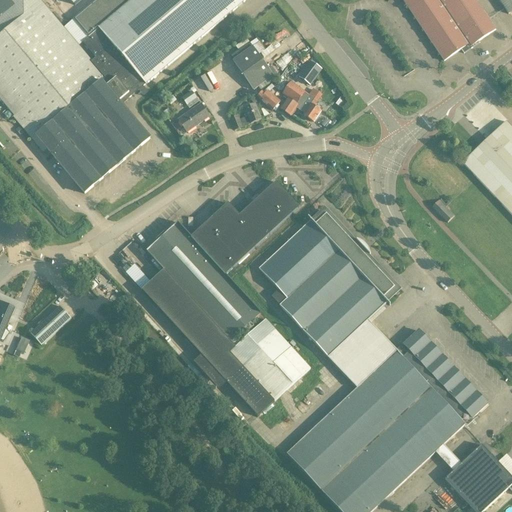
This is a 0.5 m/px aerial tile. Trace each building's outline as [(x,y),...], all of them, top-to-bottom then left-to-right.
[(38,0),(0,0),(0,99),(14,116),(13,117),(19,124),(91,62),(38,0)] [(96,0),(73,20),(89,38),(83,43),(96,58),(91,62),(105,79),(102,82),(121,105),(138,91),(143,87),(145,85),(146,85),(171,64),(247,0),(246,0),(96,0)] [(385,0),(386,1),(388,0),(402,0),(444,62),(461,50),(464,54),(480,44),(478,42),(496,30),(475,0),(385,0)] [(511,0),(498,0),(508,15),(511,12),(511,0)] [(266,82),(267,81),(268,84),(273,80),(272,78),(276,75),(272,68),(268,70),(252,47),(250,44),(231,57),(234,61),(233,61),(235,64),(254,91),(258,87),(261,91),(268,85),(266,82)] [(91,62),(19,124),(32,140),(33,141),(44,154),(48,150),(85,194),(150,139),(121,105),(102,82),(105,79),(91,62)] [(299,78),(310,87),(322,71),(310,63),(299,78)] [(314,107),(322,96),(313,89),(309,96),(291,82),(282,95),(287,99),(279,110),(290,118),(296,109),(304,114),(302,116),(314,124),(321,112),(314,107)] [(187,106),(197,99),(192,92),(182,99),(187,106)] [(265,94),(262,92),(257,98),(272,112),(279,104),(267,92),(265,94)] [(255,105),(251,107),(250,103),(242,106),(243,110),(246,118),(239,121),(238,117),(230,120),(235,131),(261,120),(259,116),(262,115),(258,104),(255,105)] [(210,117),(201,105),(178,120),(187,133),(210,117)] [(511,129),(506,122),(462,164),(511,216),(511,129)] [(460,155),(452,146),(448,151),(455,159),(460,155)] [(199,231),(190,239),(225,276),(299,208),(281,189),(276,183),(260,198),(257,195),(253,199),(250,195),(248,197),(254,203),(239,217),(228,204),(215,217),(207,223),(199,231)] [(447,223),(454,217),(446,209),(439,201),(432,208),(447,223)] [(370,256),(368,251),(365,247),(361,243),(357,241),(356,242),(359,245),(357,248),(326,215),(315,225),(311,221),(303,228),(259,270),(287,300),(280,307),(328,358),(368,321),(387,303),(390,306),(383,298),(394,288),(364,256),(367,253),(370,256)] [(165,271),(143,291),(150,299),(252,409),(259,417),(274,403),(310,369),(266,320),(241,342),(236,336),(242,331),(245,335),(255,327),(251,323),(260,314),(225,276),(190,239),(178,225),(148,253),(165,271)] [(15,309),(0,302),(0,340),(1,341),(15,309)] [(60,307),(30,335),(41,347),(71,320),(60,307)] [(487,405),(419,332),(404,346),(410,352),(402,358),(368,321),(328,358),(357,390),(287,455),(340,511),(372,511),(465,426),(459,419),(466,413),(472,419),(487,405)] [(24,354),(29,342),(21,338),(16,351),(24,354)] [(511,478),(481,446),(445,480),(475,511),(483,511),(508,489),(511,492),(511,478)]
